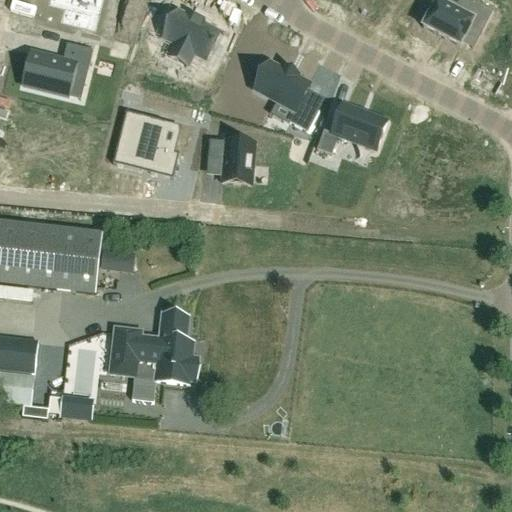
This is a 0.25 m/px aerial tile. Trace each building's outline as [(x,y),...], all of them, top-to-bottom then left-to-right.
[(49,0),(48,7),(63,11),(60,24),(95,33),(102,0),(49,0)] [(365,0),(384,9),(388,0),(365,0)] [(428,10),(421,24),(425,26),(423,30),(461,49),(471,29),(482,35),(493,14),(472,3),(465,18),(437,3),(432,12),(428,10)] [(170,30),(164,41),(174,47),(196,58),(206,63),(212,52),(213,52),(215,49),(214,48),(220,37),(204,28),(206,25),(204,25),(203,27),(196,23),(197,21),(195,20),(194,23),(178,15),(172,26),(171,26),(169,29),(170,30)] [(112,44),(109,56),(124,59),(127,48),(112,44)] [(31,56),(23,89),(69,100),(76,69),(89,72),(93,54),(68,47),(64,63),(31,56)] [(135,49),(130,67),(146,71),(150,53),(135,49)] [(269,67),(255,94),(277,105),(295,115),(289,126),(290,126),(308,136),(319,115),(302,105),(308,94),(310,89),(297,82),(299,78),(296,77),(287,72),(285,71),(283,74),(269,67)] [(324,133),(317,152),(332,157),(338,140),(376,154),(387,124),(343,107),(332,136),(324,133)] [(113,167),(142,174),(143,170),(151,172),(150,176),(173,182),(180,157),(175,155),(159,151),(166,125),(126,115),(113,167)] [(210,143),(208,162),(224,163),(222,180),(222,186),(252,189),(255,147),(210,143)] [(0,283),(96,295),(103,235),(0,223),(0,283)] [(101,270),(109,271),(111,255),(103,254),(101,270)] [(112,356),(110,375),(121,377),(134,379),(155,381),(154,383),(156,383),(184,387),(189,388),(189,381),(197,382),(199,363),(191,362),(192,355),(193,345),(190,345),(186,344),(189,320),(163,317),(160,341),(141,339),(141,334),(115,330),(112,356)] [(0,338),(0,371),(34,376),(38,343),(0,338)] [(53,394),(62,395),(67,372),(58,370),(53,394)] [(34,379),(0,375),(0,404),(31,408),(34,379)] [(63,401),(60,401),(50,400),(48,416),(58,417),(61,417),(63,401)] [(65,420),(95,425),(97,411),(67,407),(65,420)]
